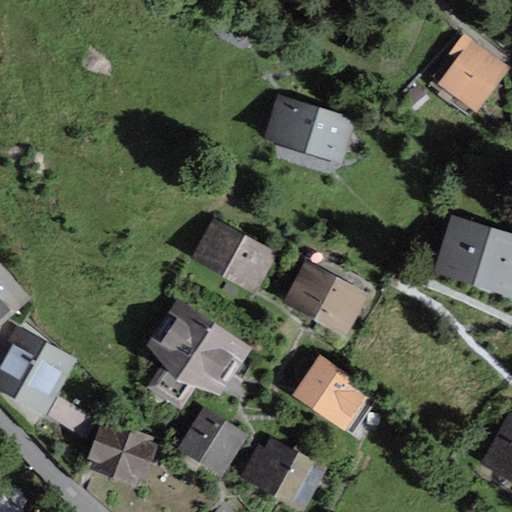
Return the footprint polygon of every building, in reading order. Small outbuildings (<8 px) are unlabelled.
[(476,104),(503,65),(463,37),(453,50),(464,58),(461,62),(453,55),(438,76),(476,104)] [(284,104),(275,133),(334,151),(342,128),(328,123),(332,112),(296,101),(293,107),(284,104)] [(511,286),(511,240),(456,223),(444,266),(511,286)] [(203,255),(249,281),(264,255),(258,251),(261,246),(235,231),(229,241),(216,234),(203,255)] [(334,316),(346,322),(360,295),(308,268),(293,294),(305,301),(308,310),(324,318),(334,316)] [(0,313),(19,297),(0,276),(0,313)] [(221,366),(242,380),(256,358),(178,306),(152,344),(161,350),(159,352),(172,360),(156,385),(179,400),(195,376),(208,384),(221,366)] [(15,336),(20,327),(5,318),(0,328),(0,355),(1,356),(0,357),(0,378),(46,404),(68,365),(15,336)] [(303,389),(342,416),(361,388),(322,362),(303,389)] [(59,396),(48,413),(83,435),(93,420),(59,396)] [(186,445),(220,466),(231,449),(224,444),(232,432),(205,415),(186,445)] [(492,455),(491,458),(511,470),(511,423),(493,456),(492,455)] [(95,464),(135,479),(149,441),(109,426),(95,464)] [(245,472),(305,504),(324,470),(304,459),(307,453),(297,448),(294,454),(269,441),(262,455),(256,452),(245,472)] [(238,511),(226,500),(214,511),(238,511)]
